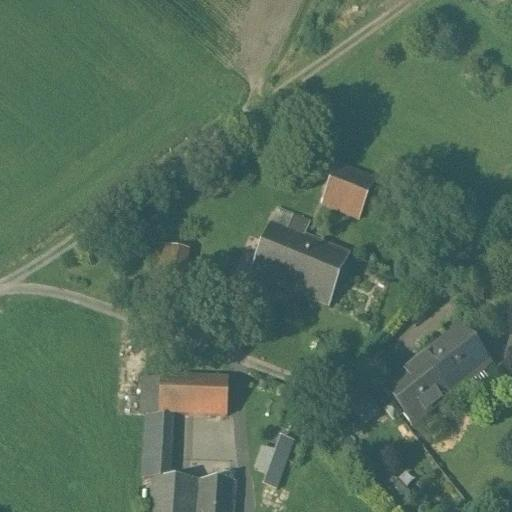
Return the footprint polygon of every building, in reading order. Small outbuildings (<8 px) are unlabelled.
[(375,180),(338,165),(321,205),(358,220),(375,180)] [(275,210),(251,275),(280,287),(300,237),(305,221),(275,210)] [(348,256),(300,237),(280,287),(329,307),(348,256)] [(191,251),(154,246),(148,294),(184,299),(191,251)] [(490,365),(460,328),(433,350),(462,387),(490,365)] [(433,350),(387,386),(416,424),(462,387),(433,350)] [(228,382),(149,378),(148,416),(148,417),(156,417),(159,417),(159,415),(227,418),(228,382)] [(156,417),(148,417),(148,416),(146,416),(143,480),(169,482),(171,417),(159,417),(156,417)] [(295,442),(280,437),(263,487),(277,492),(295,442)] [(196,511),(198,482),(153,480),(150,511),(196,511)] [(232,511),(234,483),(198,482),(196,511),(232,511)]
